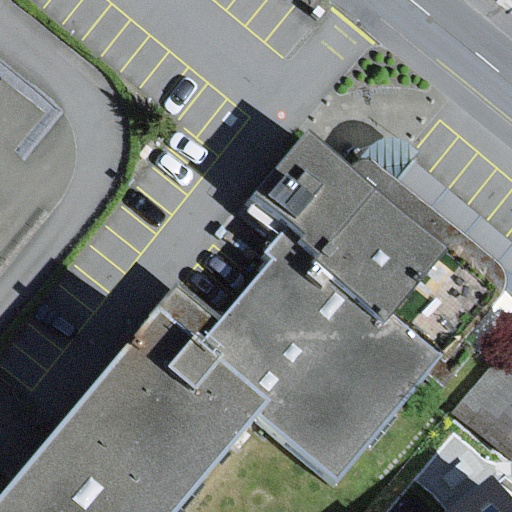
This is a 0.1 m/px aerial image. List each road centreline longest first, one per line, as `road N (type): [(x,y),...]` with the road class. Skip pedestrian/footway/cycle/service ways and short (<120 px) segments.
road 1 (residential): [(0,26),(70,87),(98,125),(99,157),(92,182),(0,304)]
road 2 (primary): [(511,82),(408,0)]
